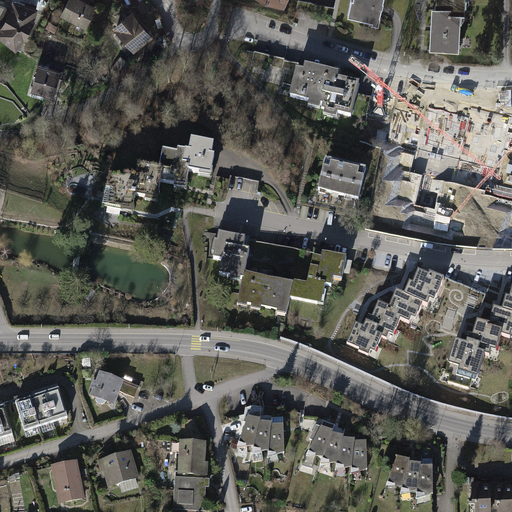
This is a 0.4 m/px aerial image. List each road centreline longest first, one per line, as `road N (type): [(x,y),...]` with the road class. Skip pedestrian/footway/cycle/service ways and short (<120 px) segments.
road 1 (residential): [(511,260),(416,252),(216,212)]
road 2 (residential): [(511,80),(402,71),(240,23)]
road 3 (tertiary): [(290,359),(402,408),(511,435)]
road 4 (residential): [(205,398),(0,463)]
road 5 (residential): [(183,41),(109,95),(37,129),(0,135)]
road 6 (tertiary): [(4,340),(186,342)]
